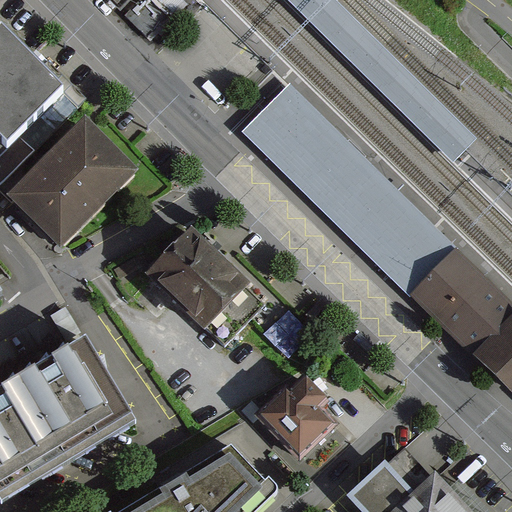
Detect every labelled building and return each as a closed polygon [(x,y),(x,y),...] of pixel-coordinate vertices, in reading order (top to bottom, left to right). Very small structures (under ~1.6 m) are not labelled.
[(161,0),(144,0),(127,17),(148,38),(174,12),(161,0)] [(0,155),(64,92),(1,29),(0,29),(0,155)] [(411,298),(415,294),(454,254),(458,250),(291,86),(244,135),(411,298)] [(136,171),(86,121),(54,153),(12,194),(61,244),(136,171)] [(262,307),(191,237),(155,274),(225,344),(262,307)] [(511,389),(511,310),(454,254),(415,294),(500,378),(511,389)] [(267,331),(281,354),(308,338),(294,316),(267,331)] [(143,424),(88,331),(44,357),(0,383),(0,395),(49,479),(143,424)] [(260,418),(300,455),(329,423),(314,409),(326,397),(306,379),(293,393),(287,388),(260,418)] [(0,507),(49,479),(0,395),(0,507)] [(257,511),(276,496),(229,447),(124,511),(257,511)] [(377,465),(340,499),(352,511),(457,511),(423,476),(403,494),(377,465)]
